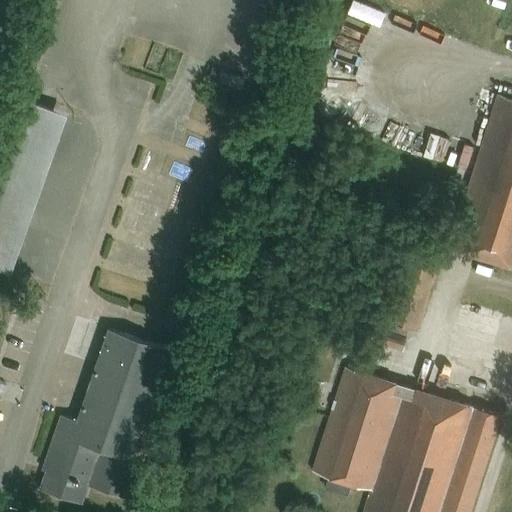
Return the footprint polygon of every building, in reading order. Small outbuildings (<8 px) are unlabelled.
[(511,96),(498,92),(450,245),(511,264),(511,96)] [(0,196),(0,264),(14,269),(66,109),(32,98),(0,196)] [(412,233),(384,319),(385,319),(409,327),(419,330),(446,245),(412,233)] [(385,319),(381,329),(406,337),(409,327),(385,319)] [(61,415),(58,423),(45,460),(49,461),(40,488),(82,502),(88,484),(130,498),(154,426),(142,422),(168,347),(109,327),(102,346),(103,347),(78,421),(61,415)] [(381,329),(377,341),(403,350),(407,338),(406,337),(381,329)] [(470,511),(501,414),(342,364),(340,371),(344,372),(313,470),(372,489),(364,511),(470,511)]
